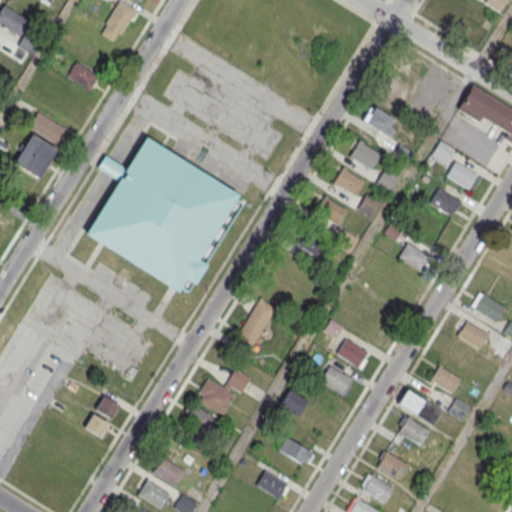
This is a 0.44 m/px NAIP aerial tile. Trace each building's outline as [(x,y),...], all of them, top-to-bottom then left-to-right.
[(118,0),(134,10),(120,35),(117,33),(112,42),(100,34),(106,25),(104,23),(118,0)] [(484,0),(483,2),(499,11),(505,0),(484,0)] [(28,21),(4,4),(0,9),(0,24),(18,37),(28,21)] [(97,76),(74,62),(66,77),(88,91),(97,76)] [(470,84),(511,109),(511,143),(504,139),(508,133),(480,116),(477,121),(455,108),(470,84)] [(365,121),(373,107),(392,119),(388,126),(391,128),(387,135),(365,121)] [(65,128),(38,111),(29,126),(56,143),(65,128)] [(13,164),(38,179),(56,147),(30,133),(13,164)] [(144,136),(237,194),(234,198),(241,203),(185,291),(179,287),(176,291),(83,233),(116,179),(96,167),(104,154),(124,167),(144,136)] [(429,156),(440,139),(454,148),(443,165),(429,156)] [(349,155),(357,141),(379,155),(371,169),(349,155)] [(445,174),(454,160),(476,174),(467,188),(445,174)] [(332,181),(340,167),(362,180),(354,194),(332,181)] [(429,202),(437,188),(459,201),(451,215),(429,202)] [(356,209),(370,219),(380,204),(366,194),(356,209)] [(315,212),(336,225),(345,210),(324,197),(315,212)] [(15,219),(0,209),(0,230),(5,234),(15,219)] [(293,242),(315,257),(324,244),(302,229),(293,242)] [(398,257),(407,243),(429,256),(420,270),(398,257)] [(481,293),(503,306),(494,321),(473,308),(481,293)] [(275,307),(258,298),(234,340),(251,350),(275,307)] [(329,318),(341,325),(335,337),(323,330),(329,318)] [(465,320),(486,333),(477,348),(456,335),(465,320)] [(508,321),(511,323),(511,337),(502,332),(508,321)] [(500,334),(511,341),(506,352),(494,345),(500,334)] [(344,338),(366,351),(357,366),(336,353),(344,338)] [(463,372),(473,356),(450,343),(441,358),(463,372)] [(327,364),(349,377),(340,393),(319,379),(327,364)] [(438,365),(460,378),(451,393),(429,380),(438,365)] [(207,378),(222,387),(234,368),(249,377),(239,392),(230,387),(228,390),(235,394),(222,414),(198,399),(201,394),(198,392),(207,378)] [(508,379),(511,381),(511,397),(501,391),(508,379)] [(405,388),(441,410),(432,424),(397,402),(405,388)] [(289,390),(305,400),(295,416),(279,406),(289,390)] [(102,395),(118,404),(109,419),(93,410),(102,395)] [(455,397),(468,405),(459,420),(446,412),(455,397)] [(182,419),(190,425),(183,434),(198,445),(216,420),(193,404),(182,419)] [(91,413),(107,422),(99,437),(83,428),(91,413)] [(406,416),(428,429),(419,444),(397,431),(406,416)] [(285,436),(311,452),(305,462),(302,460),(300,463),(277,449),(285,436)] [(385,450),(407,464),(398,479),(376,466),(385,450)] [(162,457),(183,470),(174,485),(153,472),(162,457)] [(264,470),(286,483),(277,498),(255,485),(264,470)] [(370,474),(392,487),(383,502),(361,489),(370,474)] [(66,506),(76,489),(55,477),(45,494),(66,506)] [(146,479),(168,492),(159,507),(137,494),(146,479)] [(181,494),(195,502),(189,511),(180,511),(173,507),(181,494)] [(347,511),(356,497),(378,511),(377,511),(347,511)] [(127,511),(133,503),(147,511),(127,511)]
